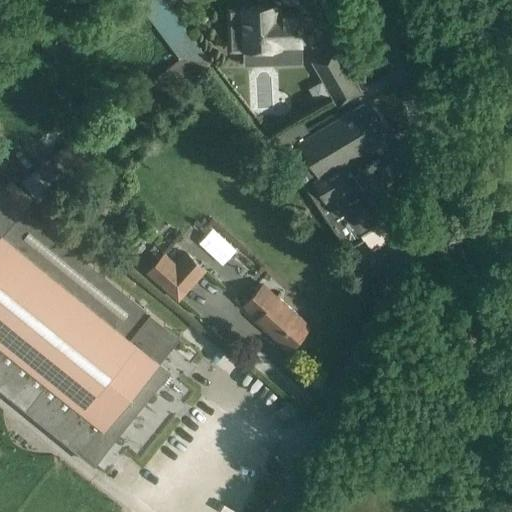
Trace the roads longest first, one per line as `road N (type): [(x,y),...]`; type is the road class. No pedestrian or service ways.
road 1 (unclassified): [(280,511),(432,205)]
road 2 (unclassified): [(419,141),(465,125),(511,36)]
road 3 (unclassified): [(511,330),(432,205)]
road 4 (unclassified): [(419,141),(393,0)]
